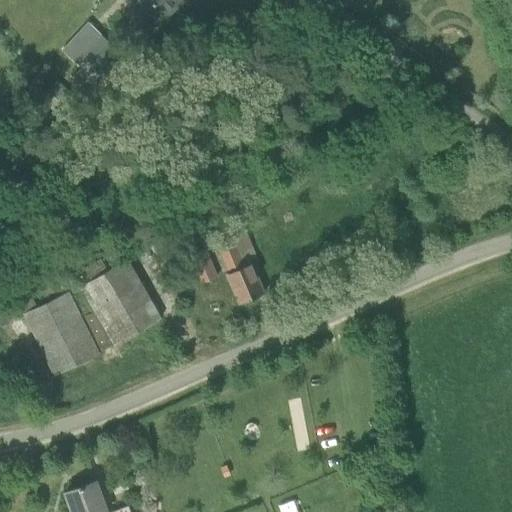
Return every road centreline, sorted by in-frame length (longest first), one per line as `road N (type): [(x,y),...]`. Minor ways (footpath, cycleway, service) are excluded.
road 1 (unclassified): [(0,441),(73,427),(511,242)]
road 2 (unclassified): [(511,151),(305,0)]
